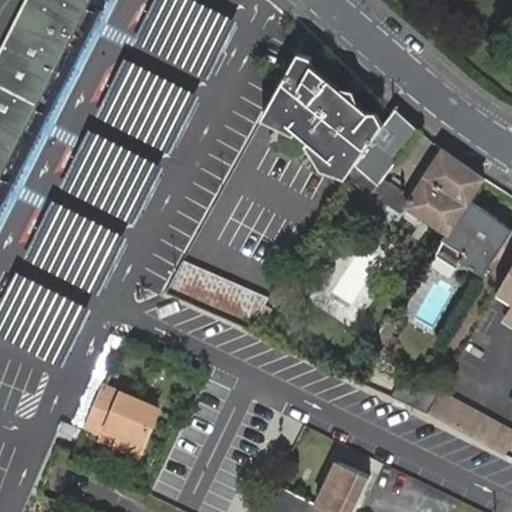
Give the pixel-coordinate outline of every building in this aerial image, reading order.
[(0,0),(0,180),(59,65),(92,0),(0,0)] [(92,0),(59,65),(0,180),(0,215),(107,0),(92,0)] [(309,60),(300,52),(270,105),(278,112),(299,130),(310,140),(350,174),(353,168),(361,157),(385,123),(370,111),(361,103),(341,86),(314,64),(309,60)] [(307,54),(300,52),(309,60),(314,64),(314,60),(313,56),(312,56),(307,54)] [(349,87),(341,86),(361,103),(359,97),(356,89),(349,87)] [(278,112),(270,105),(264,117),(271,121),(295,133),(299,130),(278,112)] [(421,130),(396,107),(385,123),(361,157),(353,168),(377,188),(408,145),(421,130)] [(370,111),(385,123),(381,117),(378,111),(375,111),(370,111)] [(347,177),(350,174),(310,140),(307,144),(316,158),(323,168),(335,172),(347,177)] [(484,177),(444,149),(407,205),(409,206),(406,211),(407,216),(416,222),(422,221),(424,216),(449,232),(471,199),(484,177)] [(402,207),(406,188),(382,183),(378,202),(402,207)] [(471,199),(449,232),(445,238),(466,252),(461,259),(464,261),(484,274),(511,230),(511,227),(497,218),(495,221),(485,215),(488,210),(471,199)] [(498,216),(488,210),(485,215),(495,221),(497,218),(498,216)] [(445,238),(440,246),(461,259),(466,252),(445,238)] [(184,260),(170,285),(255,322),(270,298),(184,260)] [(511,267),(501,287),(506,290),(511,293),(511,303),(507,312),(511,315),(511,267)] [(511,293),(506,290),(501,287),(496,294),(502,297),(511,303),(511,293)] [(511,324),(511,315),(507,312),(503,319),(511,324)] [(376,339),(386,344),(395,328),(385,322),(376,339)] [(400,380),(392,396),(428,413),(440,391),(444,382),(426,372),(417,389),(400,380)] [(106,385),(89,426),(103,432),(119,439),(116,446),(138,456),(158,408),(106,385)] [(287,443),(298,421),(258,401),(257,404),(230,390),(222,387),(211,410),(219,414),(246,426),(239,440),(266,453),(274,437),(287,443)] [(511,430),(440,391),(428,413),(506,455),(508,450),(511,444),(511,430)] [(195,442),(179,476),(214,493),(230,459),(235,446),(220,439),(201,430),(195,442)] [(119,439),(103,432),(100,439),(116,446),(119,439)] [(338,460),(317,503),(335,511),(354,511),(357,506),(360,500),(363,494),(365,489),(371,476),(338,460)] [(335,511),(317,503),(277,485),(264,511),(335,511)]
